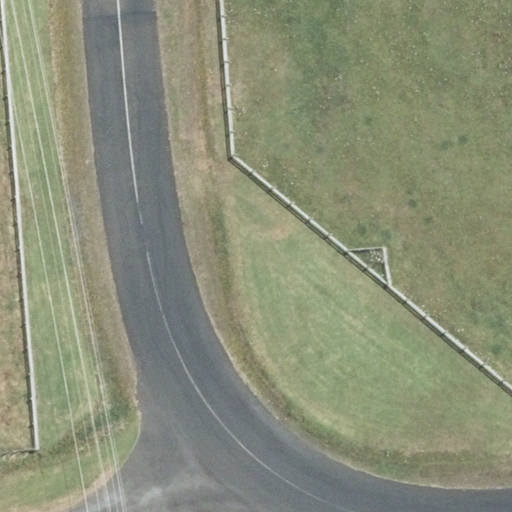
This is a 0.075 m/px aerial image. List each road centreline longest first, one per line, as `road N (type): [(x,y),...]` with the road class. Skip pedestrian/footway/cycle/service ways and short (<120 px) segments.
road 1 (unclassified): [(123,0),(146,239),(166,320),(199,391),(241,442),(299,487),(354,511)]
road 2 (unknown): [(241,442),(127,511)]
